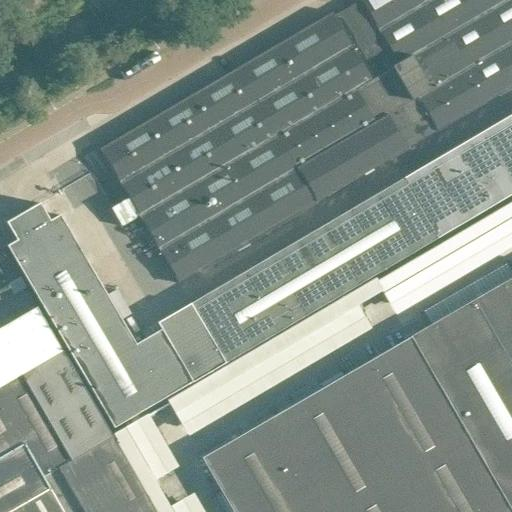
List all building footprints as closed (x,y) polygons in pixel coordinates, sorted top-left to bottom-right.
[(399,65),(373,80),(359,89),(361,92),(362,92),(377,117),(387,112),(407,147),(436,130),(438,132),(498,96),(441,0),(360,0),(361,1),(399,65)] [(511,0),(441,0),(498,96),(511,88),(511,0)] [(335,16),(373,80),(399,65),(361,1),(335,16)] [(373,80),(335,16),(333,12),(275,47),(315,114),(359,89),(373,80)] [(315,114),(275,47),(217,81),(256,148),(315,114)] [(256,148),(217,81),(100,149),(140,216),(256,148)] [(256,148),(296,215),(409,149),(407,147),(387,112),(377,117),(362,92),(361,92),(359,89),(315,114),(256,148)] [(404,179),(404,180),(439,238),(502,201),(504,199),(511,194),(511,115),(404,179)] [(140,216),(179,284),(296,215),(256,148),(140,216)] [(227,364),(383,271),(439,238),(404,180),(404,179),(192,305),(226,363),(227,364)] [(8,246),(115,429),(226,363),(192,305),(159,324),(163,330),(137,345),(61,216),(51,221),(41,204),(7,223),(18,241),(8,246)] [(21,278),(0,240),(0,271),(8,286),(21,278)] [(511,279),(475,301),(511,363),(511,279)] [(511,511),(511,363),(475,301),(414,337),(388,352),(202,459),(232,511),(511,511)] [(37,308),(0,329),(0,387),(23,374),(62,350),(37,308)] [(23,374),(72,460),(113,436),(63,350),(62,350),(23,374)] [(0,440),(8,453),(26,442),(44,476),(59,468),(72,460),(23,374),(0,387),(0,440)] [(156,511),(113,436),(72,460),(59,468),(82,508),(84,511),(156,511)] [(26,442),(8,453),(0,457),(0,511),(64,511),(44,476),(26,442)] [(59,468),(44,476),(64,511),(73,511),(82,508),(59,468)]
